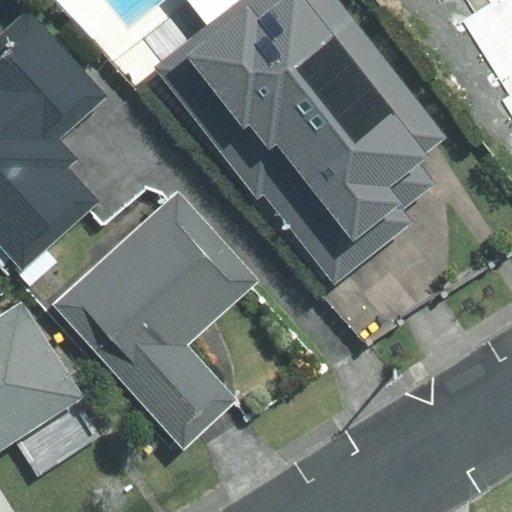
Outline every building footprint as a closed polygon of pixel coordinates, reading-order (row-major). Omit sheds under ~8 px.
[(348,0),(230,0),(160,54),(303,238),(312,230),(331,255),(437,174),(417,149),(447,126),(348,0)] [(511,0),(401,0),(497,128),(511,116),(511,0)] [(0,29),(0,241),(22,267),(105,198),(52,136),(106,91),(32,3),(0,29)] [(261,269),(179,183),(59,296),(187,437),(238,389),(188,337),(261,269)] [(28,292),(0,309),(0,442),(88,387),(28,292)]
